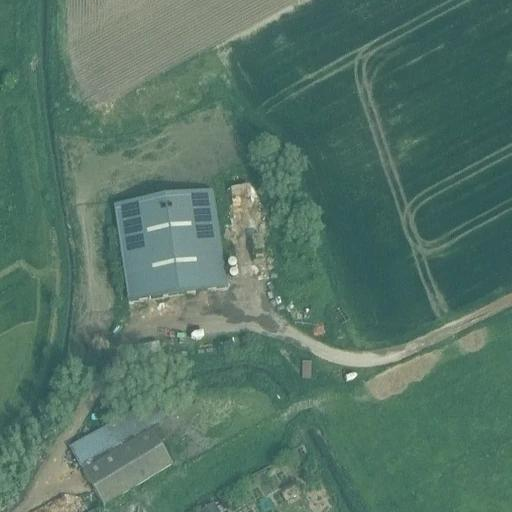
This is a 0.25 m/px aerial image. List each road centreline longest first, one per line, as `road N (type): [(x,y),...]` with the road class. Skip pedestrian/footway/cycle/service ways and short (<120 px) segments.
road 1 (track): [(0,425),(15,414),(39,357),(53,271),(41,265),(0,289)]
road 2 (track): [(29,272),(0,120)]
